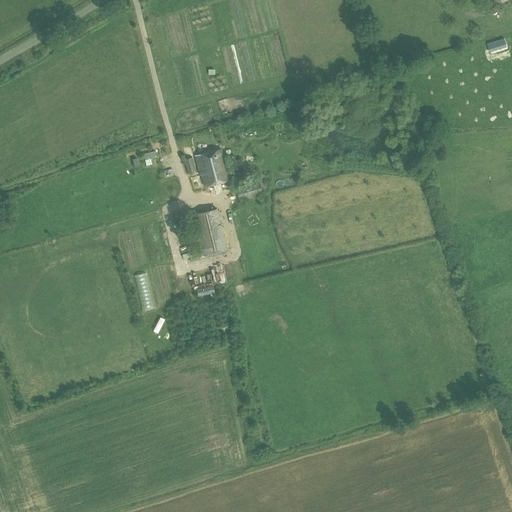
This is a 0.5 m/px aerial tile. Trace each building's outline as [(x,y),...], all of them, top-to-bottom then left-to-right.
[(105,27),(113,24),(111,16),(102,19),(105,27)] [(118,29),(121,33),(132,25),(130,21),(118,29)] [(488,43),(491,55),(508,49),(505,38),(488,43)] [(195,155),(199,171),(201,170),(205,186),(229,180),(221,149),(195,155)] [(156,157),(155,151),(143,154),(145,160),(156,157)] [(235,160),(234,155),(227,156),(235,187),(236,186),(237,187),(240,186),(241,185),(242,185),(240,178),(246,176),(242,158),(235,160)] [(184,159),(187,173),(196,171),(193,157),(184,159)] [(236,189),(239,201),(263,194),(259,182),(236,189)] [(188,215),(198,255),(227,248),(217,208),(188,215)] [(196,289),(198,296),(214,293),(212,286),(196,289)]
